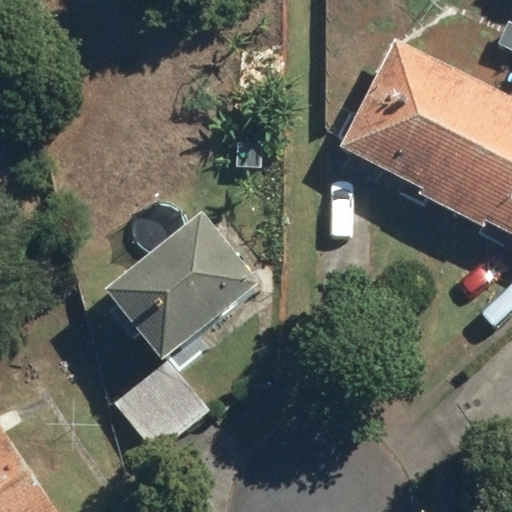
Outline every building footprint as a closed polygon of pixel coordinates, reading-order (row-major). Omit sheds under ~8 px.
[(511,102),(403,47),(348,153),(511,236),(511,102)] [(28,96),(0,102),(0,188),(49,175),(28,96)] [(211,218),(114,297),(174,370),(271,292),(211,218)] [(161,358),(106,403),(151,459),(206,413),(161,358)] [(53,511),(0,432),(0,511),(53,511)]
